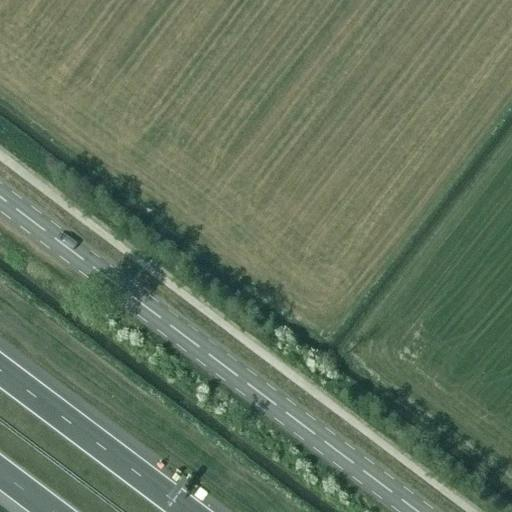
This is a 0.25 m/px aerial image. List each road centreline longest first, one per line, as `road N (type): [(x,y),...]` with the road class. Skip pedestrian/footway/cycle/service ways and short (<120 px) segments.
road 1 (tertiary): [(407,511),(0,202)]
road 2 (motorway): [(184,511),(0,372)]
